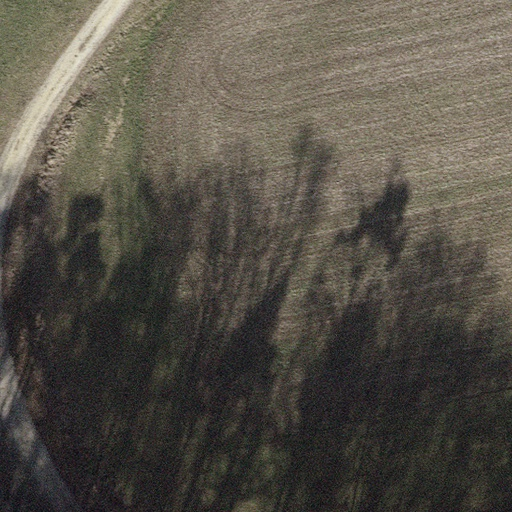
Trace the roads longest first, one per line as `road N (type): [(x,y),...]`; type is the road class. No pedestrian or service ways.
road 1 (track): [(120,0),(28,128),(0,212)]
road 2 (track): [(0,376),(58,511)]
